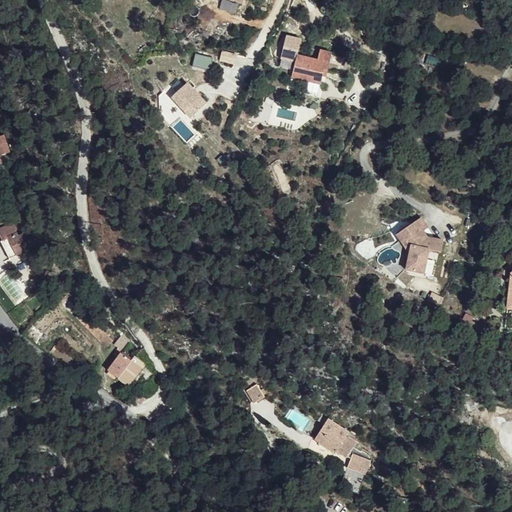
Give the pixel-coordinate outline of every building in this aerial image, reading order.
[(244,3),(237,0),(222,0),(219,5),(239,14),(244,3)] [(280,60),(295,62),(296,55),(299,39),(283,37),(280,60)] [(308,80),(321,82),(326,83),(328,70),(323,69),(324,64),(329,65),(331,50),(318,48),(317,58),(296,55),(295,62),(292,78),(308,80)] [(183,87),(169,103),(190,121),(204,106),(183,87)] [(5,133),(0,134),(0,154),(10,152),(5,133)] [(0,224),(10,240),(18,235),(9,219),(0,224)] [(424,250),(426,250),(440,251),(440,237),(423,237),(418,233),(422,229),(412,221),(399,235),(407,242),(404,245),(411,251),(411,256),(408,257),(408,275),(427,275),(427,257),(424,257),(424,250)] [(13,246),(10,240),(0,224),(0,244),(4,252),(13,246)] [(392,242),(408,257),(411,256),(411,251),(404,245),(407,242),(399,235),(392,242)] [(19,263),(23,272),(25,270),(33,266),(29,259),(19,263)] [(33,283),(41,276),(34,267),(20,279),(28,287),(33,283)] [(41,291),(48,283),(43,277),(41,276),(33,283),(38,288),(41,291)] [(33,283),(28,287),(32,294),(38,288),(33,283)] [(54,289),(48,283),(41,291),(38,288),(32,294),(41,302),(54,289)] [(107,369),(128,385),(141,367),(119,351),(107,369)] [(247,388),(254,401),(263,395),(256,383),(247,388)] [(349,466),(365,475),(372,462),(352,452),(356,447),(360,449),(362,444),(345,434),(347,430),(325,418),(312,440),(319,443),(318,445),(334,454),(337,451),(353,459),(349,466)]
